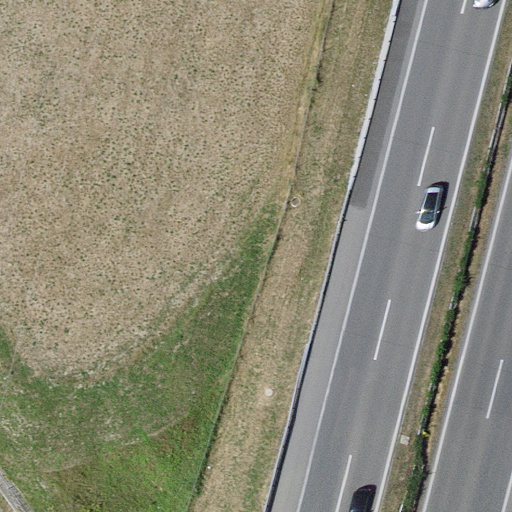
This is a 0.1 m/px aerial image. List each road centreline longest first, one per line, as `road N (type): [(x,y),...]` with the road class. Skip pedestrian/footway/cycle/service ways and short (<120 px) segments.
road 1 (motorway): [(466,0),(337,511)]
road 2 (motorway): [(464,511),(511,324)]
